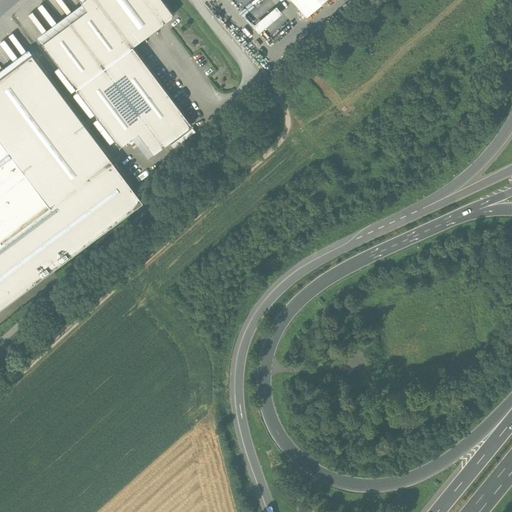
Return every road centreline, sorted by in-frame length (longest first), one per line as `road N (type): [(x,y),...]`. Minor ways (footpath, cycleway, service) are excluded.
road 1 (motorway): [(511,413),(428,472),(364,488),(307,470),(266,412),(270,340),(305,293),(339,268),(475,206)]
road 2 (track): [(253,73),(287,117),(277,146),(0,392)]
road 3 (motorway): [(430,206),(302,268),(272,295),(247,335),(240,413),(270,511)]
road 4 (motorway): [(511,115),(430,206)]
road 5 (track): [(365,363),(384,393),(395,395),(460,360)]
